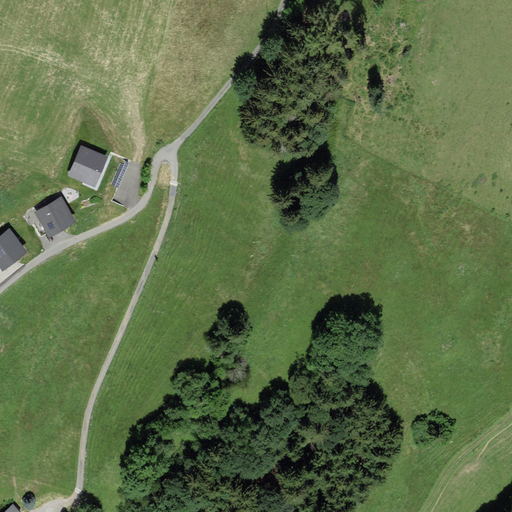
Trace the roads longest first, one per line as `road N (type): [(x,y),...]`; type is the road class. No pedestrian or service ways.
road 1 (track): [(167,157),(174,176),(163,232),(91,401),(76,511)]
road 2 (residential): [(0,290),(55,248),(128,216),(167,157)]
road 3 (track): [(167,157),(272,33),(284,0)]
road 4 (track): [(511,410),(459,454),(422,511)]
